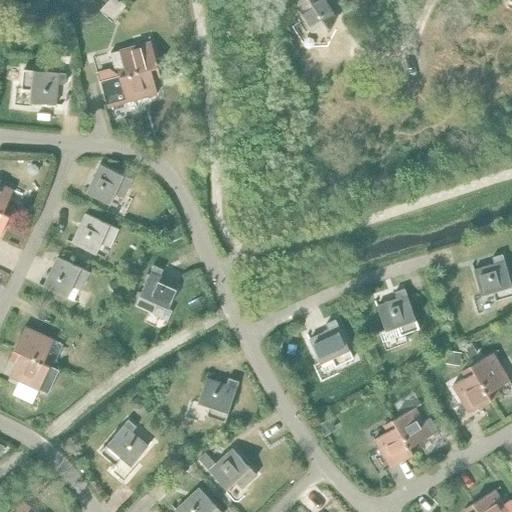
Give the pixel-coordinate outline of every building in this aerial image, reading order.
[(300,0),(300,2),(314,27),(331,30),(338,14),(329,0),(300,0)] [(117,68),(119,77),(157,67),(151,42),(119,50),(110,53),(114,69),(117,68)] [(169,64),(161,66),(164,78),(172,76),(169,64)] [(157,67),(119,77),(119,78),(101,83),(107,107),(126,102),(157,93),(153,79),(160,77),(157,67)] [(23,69),(21,89),(30,90),(29,102),(55,105),(58,83),(65,84),(66,73),(23,69)] [(100,164),(86,193),(110,204),(115,194),(123,197),(132,179),(100,164)] [(0,183),(0,212),(9,216),(14,207),(7,204),(13,190),(0,183)] [(0,236),(9,216),(0,212),(0,236)] [(86,213),(72,243),(96,254),(101,243),(109,247),(118,228),(86,213)] [(170,213),(161,217),(165,226),(174,222),(170,213)] [(176,229),(168,233),(172,241),(180,237),(176,229)] [(494,264),(473,270),(481,295),(492,292),(495,301),(511,295),(511,285),(502,254),(492,257),(494,264)] [(57,257),(43,286),(67,297),(72,286),(81,290),(89,272),(57,257)] [(153,265),(135,304),(154,312),(157,304),(168,309),(180,284),(160,276),(163,270),(153,265)] [(117,280),(109,285),(114,292),(122,287),(117,280)] [(397,299),(376,306),(385,331),(397,327),(400,335),(419,328),(404,288),(394,292),(397,299)] [(360,295),(351,298),(355,307),(363,303),(360,295)] [(328,330),(309,339),(320,363),(331,358),(335,366),(353,358),(335,319),(325,324),(328,330)] [(14,350),(49,366),(50,366),(54,357),(47,354),(54,340),(24,326),(14,350)] [(284,340),(275,338),(272,350),(281,352),(284,340)] [(50,366),(49,366),(14,350),(9,359),(16,362),(9,376),(48,394),(59,370),(50,366)] [(493,353),(470,366),(491,400),(500,394),(496,388),(509,381),(493,353)] [(491,400),(470,366),(461,371),(465,377),(452,385),(469,413),(491,400)] [(206,378),(197,403),(209,406),(206,415),(225,422),(239,381),(228,378),(226,385),(206,378)] [(393,420),(413,454),(422,449),(418,442),(431,435),(415,407),(393,420)] [(128,419),(100,452),(115,465),(121,458),(130,466),(148,446),(131,432),(136,426),(128,419)] [(413,454),(393,420),(384,425),(387,431),(374,439),(390,467),(413,454)] [(232,448),(209,470),(226,489),(235,481),(242,488),(257,474),(232,448)] [(209,457),(205,452),(198,459),(204,465),(209,461),(209,457)] [(190,468),(182,459),(175,465),(183,474),(190,468)] [(221,511),(199,488),(175,510),(177,511),(221,511)] [(495,490),(473,503),(478,511),(511,511),(511,502),(510,499),(503,503),(495,490)] [(36,511),(23,501),(13,511),(36,511)] [(478,511),(473,503),(464,509),(465,511),(478,511)]
